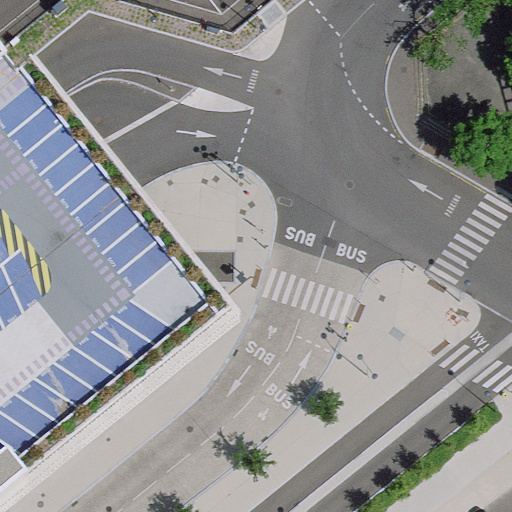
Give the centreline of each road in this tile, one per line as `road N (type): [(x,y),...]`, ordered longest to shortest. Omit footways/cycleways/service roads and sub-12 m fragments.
road 1 (residential): [(329,157),(304,318),(289,356),(250,404),(118,511)]
road 2 (residential): [(511,311),(266,511)]
road 3 (residential): [(511,362),(327,511)]
road 4 (tertiary): [(329,157),(511,262)]
road 5 (tertiary): [(398,0),(352,46),(329,157)]
